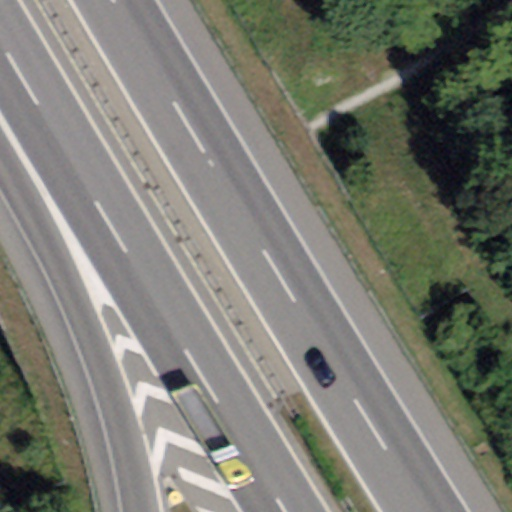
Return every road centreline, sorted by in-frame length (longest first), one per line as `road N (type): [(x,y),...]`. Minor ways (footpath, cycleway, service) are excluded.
road 1 (motorway): [(412,511),(100,0)]
road 2 (motorway): [(0,54),(274,511)]
road 3 (motorway): [(0,180),(89,370),(130,511)]
